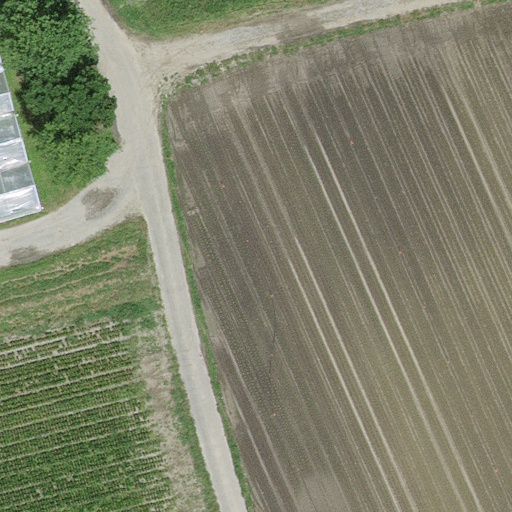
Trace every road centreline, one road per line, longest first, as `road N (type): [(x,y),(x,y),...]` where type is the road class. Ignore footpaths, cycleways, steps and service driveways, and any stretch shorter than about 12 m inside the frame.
road 1 (track): [(244,511),(149,192)]
road 2 (track): [(149,192),(93,0)]
road 3 (track): [(149,192),(0,235)]
